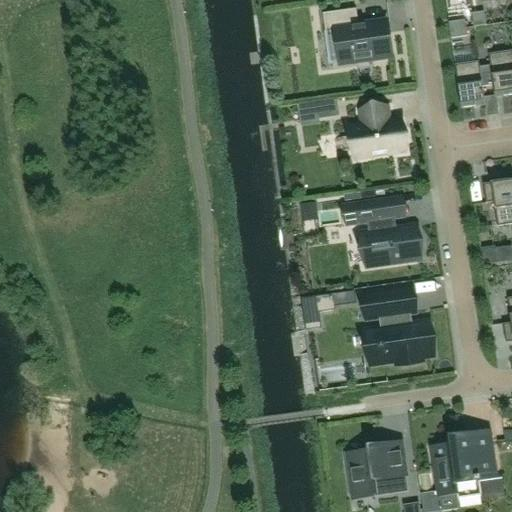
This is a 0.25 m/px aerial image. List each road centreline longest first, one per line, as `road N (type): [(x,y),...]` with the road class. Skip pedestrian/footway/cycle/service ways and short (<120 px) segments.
road 1 (residential): [(441,151),(477,387)]
road 2 (residential): [(420,0),(441,151)]
